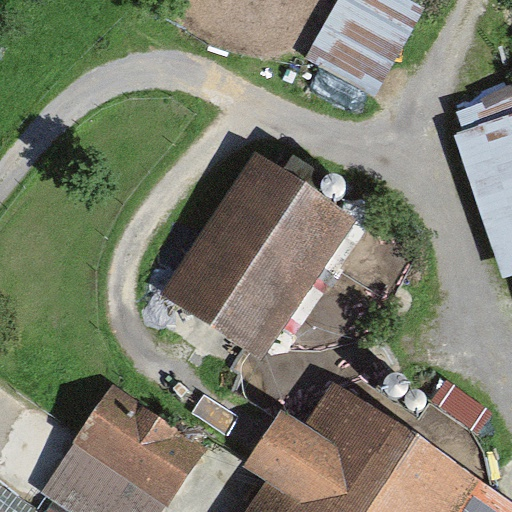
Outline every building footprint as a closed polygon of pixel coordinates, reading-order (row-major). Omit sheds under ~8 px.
[(389,94),(431,2),(425,0),(341,0),(314,61),(389,94)] [(511,114),(460,132),(508,277),(511,276),(511,114)] [(375,220),(270,155),(184,293),(289,358),(375,220)] [(74,511),(168,511),(210,455),(125,394),(52,496),(74,511)] [(511,511),(511,508),(338,396),(314,432),(289,416),(251,474),(273,488),(257,511),(511,511)]
